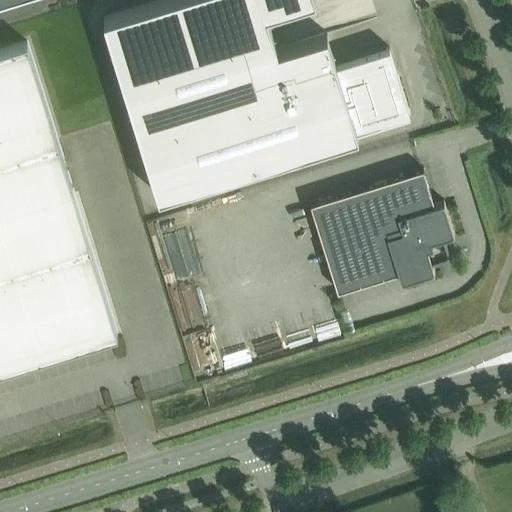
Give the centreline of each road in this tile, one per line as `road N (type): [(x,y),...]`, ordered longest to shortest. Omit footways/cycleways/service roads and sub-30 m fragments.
road 1 (unknown): [(458,131),(287,182),(313,292),(338,317),(477,269),(491,233)]
road 2 (unclassified): [(250,437),(266,480),(282,495),(304,495),(511,423)]
road 3 (unclassified): [(250,437),(7,511)]
road 4 (unclassified): [(438,379),(250,437)]
